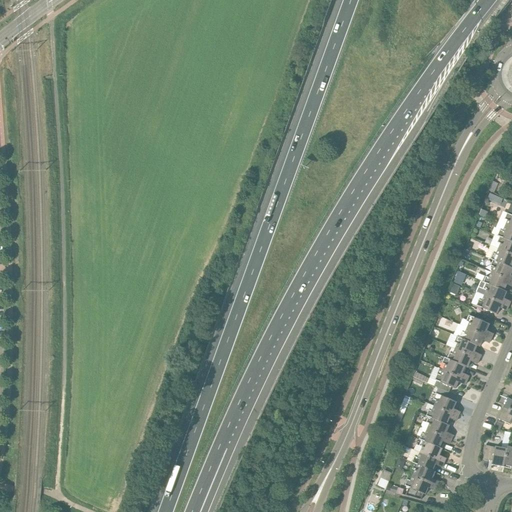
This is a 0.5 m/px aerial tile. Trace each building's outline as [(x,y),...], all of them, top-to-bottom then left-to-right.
[(486,216),(488,211),(482,208),(479,213),(486,216)] [(511,228),(511,215),(506,213),(503,219),(507,221),(505,226),(511,228)] [(511,228),(505,226),(502,231),(499,230),(496,236),(499,237),(511,242),(511,228)] [(511,242),(499,237),(497,243),(500,244),(498,249),(511,255),(511,242)] [(511,255),(498,249),(496,255),(492,253),(490,259),(511,268),(511,264),(511,255)] [(511,281),(511,276),(510,275),(511,271),(511,268),(490,259),(492,260),(490,266),(493,267),(491,273),(511,281)] [(511,281),(491,273),(489,278),(486,277),(483,283),(486,284),(504,291),(507,285),(511,287),(511,281)] [(458,283),(461,276),(456,274),(453,280),(458,283)] [(456,294),(460,285),(453,283),(450,291),(456,294)] [(486,284),(483,289),(487,291),(484,296),(509,306),(511,302),(504,299),(507,292),(504,291),(486,284)] [(509,306),(484,296),(482,301),(479,300),(476,306),(497,315),(500,308),(507,311),(509,306)] [(491,339),(493,334),(486,331),(489,324),(469,316),(466,322),(469,323),(467,328),(491,339)] [(491,339),(467,328),(465,334),(461,332),(459,338),(477,346),(479,347),(482,340),(489,343),(491,339)] [(479,360),(481,355),(474,352),(477,346),(459,338),(457,337),(454,343),(457,344),(455,349),(479,360)] [(479,360),(455,349),(453,355),(449,353),(447,359),(468,368),(470,361),(477,364),(479,360)] [(468,368),(447,359),(444,358),(442,364),(445,365),(443,370),(467,381),(469,376),(462,373),(465,367),(467,368),(468,368)] [(467,381),(443,370),(441,376),(437,374),(435,380),(436,381),(434,386),(449,393),(451,387),(455,389),(458,382),(465,385),(467,381)] [(458,417),(460,412),(453,409),(456,402),(436,393),(433,399),(436,401),(434,406),(458,417)] [(405,397),(401,406),(406,408),(410,399),(405,397)] [(511,400),(507,399),(498,419),(510,425),(511,422),(511,423),(511,400)] [(458,417),(434,406),(432,411),(428,410),(426,416),(428,417),(449,426),(447,424),(449,418),(456,421),(458,417)] [(399,410),(395,421),(400,423),(405,412),(399,410)] [(451,440),(453,435),(446,432),(449,426),(428,417),(426,423),(429,424),(427,429),(451,440)] [(451,440),(427,429),(425,435),(422,433),(419,439),(421,440),(422,440),(439,448),(440,448),(442,442),(449,445),(451,440)] [(422,440),(421,440),(419,446),(422,447),(420,453),(444,463),(446,459),(439,456),(442,449),(440,448),(439,448),(422,440)] [(495,448),(486,446),(483,460),(492,462),(492,466),(504,468),(505,466),(508,447),(508,449),(495,447),(495,448)] [(444,463),(420,453),(418,458),(415,457),(412,463),(414,464),(414,463),(432,471),(433,471),(435,465),(442,468),(444,463)] [(432,471),(414,463),(414,464),(412,469),(415,471),(413,476),(437,486),(439,482),(432,479),(435,472),(433,471),(432,471)] [(386,487),(390,472),(384,471),(380,485),(386,487)] [(438,487),(413,477),(411,484),(409,482),(404,489),(409,491),(406,499),(422,504),(428,489),(435,491),(438,487)] [(398,487),(392,486),(389,494),(396,496),(399,487),(398,487)]
